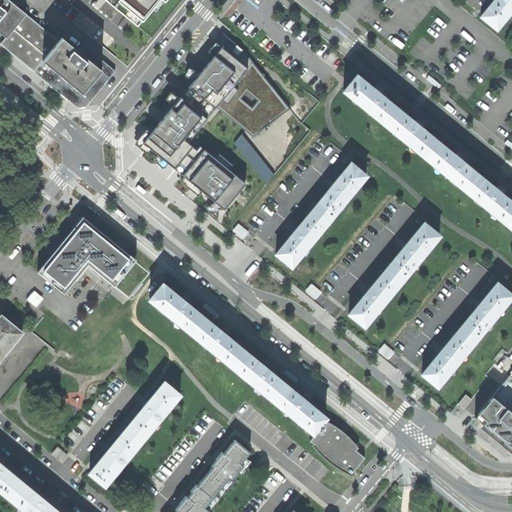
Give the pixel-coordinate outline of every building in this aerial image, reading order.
[(0,0),(0,31),(6,36),(24,13),(7,0),(0,0)] [(120,0),(119,2),(143,22),(160,0),(161,0),(165,2),(167,0),(120,0)] [(511,0),(492,0),(479,16),(493,28),(511,4),(511,0)] [(86,105),(115,71),(99,57),(94,64),(77,50),(62,38),(59,42),(42,28),(24,13),(6,36),(0,43),(77,106),(86,105)] [(247,69),(216,106),(254,136),(288,108),(241,49),(222,33),(209,51),(215,56),(222,48),(247,69)] [(189,87),(196,92),(215,108),(216,106),(247,69),(222,48),(215,56),(189,87)] [(343,91),(383,124),(396,110),(379,96),(380,95),(376,92),(373,89),(372,91),(355,77),(343,91)] [(196,92),(187,103),(206,119),(215,108),(196,92)] [(143,143),(174,168),(192,147),(186,143),(206,119),(187,103),(181,98),(143,143)] [(383,124),(423,158),(436,143),(419,129),(420,128),(417,125),(414,123),(413,124),(396,110),(383,124)] [(234,141),(266,181),(275,173),(243,134),(234,141)] [(423,158),(464,191),(476,176),(459,162),(460,161),(457,158),(454,156),(453,157),(436,143),(423,158)] [(223,209),(244,183),(200,147),(196,151),(192,147),(174,168),(192,183),(223,209)] [(329,222),(366,176),(351,164),(335,184),(334,183),(331,187),(328,190),(329,191),(314,209),(329,222)] [(464,191),(504,224),(511,214),(511,205),(500,195),(501,194),(498,191),(494,189),(493,190),(476,176),(464,191)] [(291,266),(329,222),(314,209),(297,230),(296,228),(293,231),(291,234),(293,235),(277,254),(291,266)] [(60,248),(39,273),(65,294),(88,265),(115,287),(136,260),(84,218),(60,248)] [(403,250),(387,269),(403,281),(439,236),(424,224),(408,244),(407,243),(404,246),(402,249),(403,250)] [(365,327),(403,281),(387,269),(371,289),(369,288),(367,290),(365,293),(367,294),(350,314),(365,327)] [(474,341),(511,295),(496,283),(480,304),(478,303),(475,306),(473,309),(475,310),(460,329),(474,341)] [(152,302),(192,334),(204,319),(187,305),(188,303),(185,301),(182,298),(181,299),(164,286),(152,302)] [(0,359),(22,333),(1,317),(0,317),(0,359)] [(192,334),(232,367),(245,352),(228,338),(229,336),(225,333),(222,331),(221,332),(204,319),(192,334)] [(437,387),(474,341),(460,329),(444,349),(442,348),(440,350),(438,353),(440,355),(422,376),(437,387)] [(232,367),(273,400),(285,384),(268,370),(269,369),(266,366),(262,363),(261,365),(245,352),(232,367)] [(497,366),(510,377),(511,374),(511,360),(505,355),(497,366)] [(511,378),(510,377),(476,418),(482,423),(501,439),(511,447),(511,378)] [(142,409),(127,428),(142,440),(179,395),(163,383),(147,402),(146,402),(144,404),(141,408),(142,409)] [(273,400),(316,435),(328,421),(330,419),(310,402),(307,400),(303,397),(302,398),(285,384),(273,400)] [(463,408),(471,399),(465,394),(457,403),(463,408)] [(260,432),(270,421),(252,405),(242,417),(260,432)] [(338,469),(351,474),(365,458),(357,450),(358,447),(351,438),(340,429),(328,421),(316,435),(310,442),(314,445),(313,446),(319,452),(327,460),(338,469)] [(89,473),(105,485),(142,440),(127,428),(110,447),(109,446),(107,449),(105,452),(106,453),(89,473)] [(214,466),(197,487),(211,499),(249,453),(235,441),(218,461),(217,460),(215,463),(212,465),(214,466)] [(0,489),(10,498),(23,483),(5,469),(6,468),(2,464),(0,462),(0,489)] [(10,498),(27,511),(58,511),(46,502),(47,500),(43,498),(41,495),(39,497),(23,483),(10,498)] [(176,511),(200,511),(211,499),(197,487),(181,506),(180,505),(178,507),(176,510),(177,511),(176,511)]
